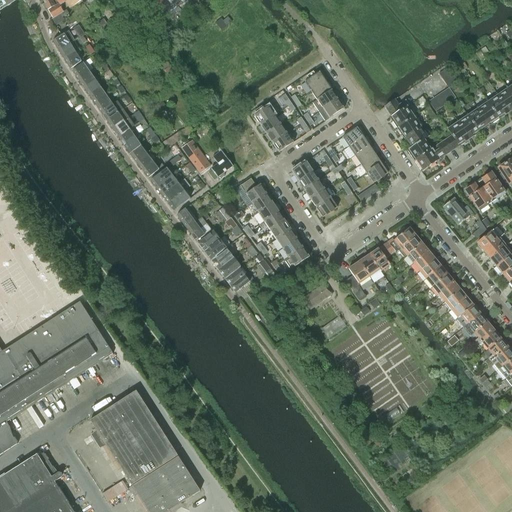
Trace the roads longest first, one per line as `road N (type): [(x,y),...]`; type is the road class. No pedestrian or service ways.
road 1 (residential): [(233,298),(67,72),(29,0)]
road 2 (residential): [(414,200),(331,256),(272,170),(362,109)]
road 3 (residential): [(511,318),(414,200)]
